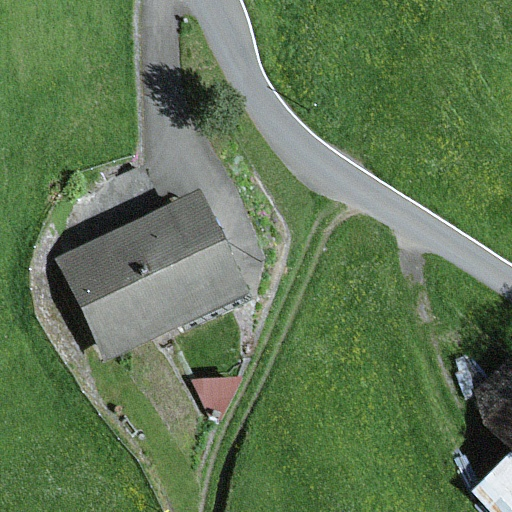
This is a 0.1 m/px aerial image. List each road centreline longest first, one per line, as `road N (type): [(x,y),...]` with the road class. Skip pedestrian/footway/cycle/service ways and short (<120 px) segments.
road 1 (residential): [(207,0),(263,104),(295,144),(511,288)]
road 2 (track): [(334,176),(225,459),(213,511)]
